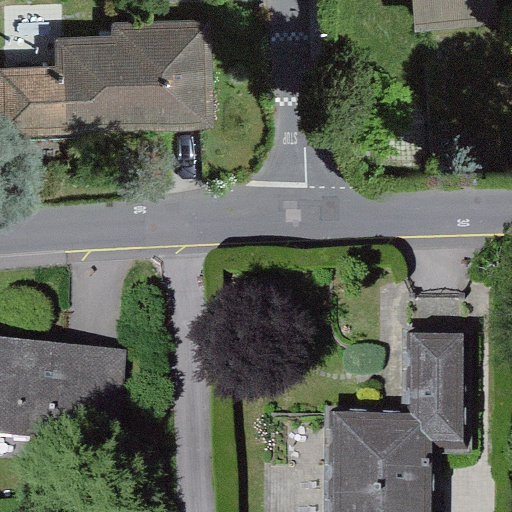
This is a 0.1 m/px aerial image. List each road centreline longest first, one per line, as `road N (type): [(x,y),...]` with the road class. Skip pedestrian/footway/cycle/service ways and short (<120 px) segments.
road 1 (residential): [(309,220),(0,239)]
road 2 (residential): [(295,0),(309,220)]
road 3 (residential): [(511,216),(309,220)]
